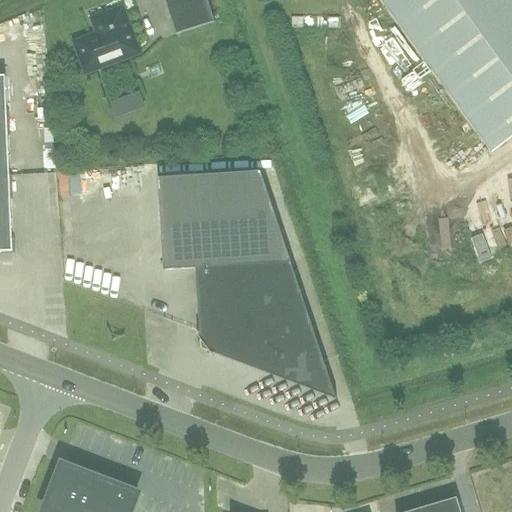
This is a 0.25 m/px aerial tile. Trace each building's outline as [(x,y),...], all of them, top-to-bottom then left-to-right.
[(215,21),(208,0),(165,0),(176,34),(215,21)] [(511,138),(511,0),(379,0),(491,153),(511,138)] [(86,72),(139,52),(122,8),(93,19),(99,34),(76,43),(86,72)] [(0,253),(13,253),(10,177),(6,76),(0,76),(0,253)] [(146,273),(196,270),(200,338),(211,353),(336,399),(291,264),(260,171),(79,186),(85,304),(127,319),(147,306),(146,273)] [(441,235),(445,250),(463,244),(458,230),(441,235)] [(131,511),(138,494),(62,465),(44,511),(131,511)] [(461,511),(457,498),(411,511),(461,511)]
